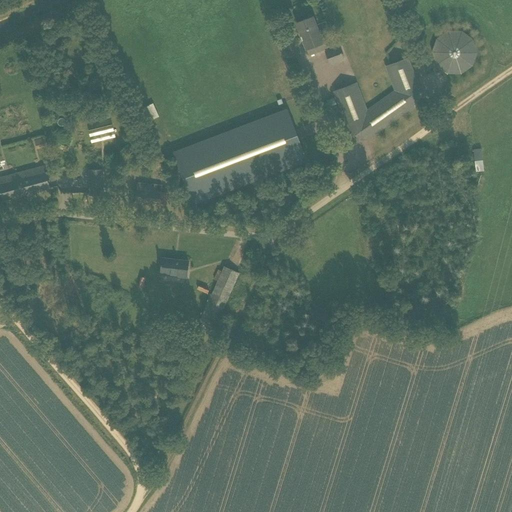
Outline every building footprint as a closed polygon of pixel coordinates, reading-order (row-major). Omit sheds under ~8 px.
[(309,56),(325,50),(312,17),(296,23),(309,56)] [(480,63),(466,26),(429,40),(443,77),(480,63)] [(339,47),(325,52),(330,65),(344,60),(339,47)] [(368,140),(415,108),(419,88),(408,59),(385,68),(394,92),(364,113),(353,84),(334,91),(347,125),(351,135),(368,140)] [(266,118),(257,121),(259,126),(253,129),(251,124),(242,128),(242,129),(213,142),(204,146),(206,150),(199,153),(197,149),(188,152),(192,161),(175,169),(193,209),(306,159),(288,119),(270,126),(266,118)] [(113,125),(90,128),(92,141),(115,137),(113,125)] [(43,137),(35,138),(36,147),(44,146),(43,137)] [(474,148),(475,171),(483,171),(482,148),(474,148)] [(50,188),(46,172),(44,166),(0,177),(0,190),(3,201),(50,188)] [(104,195),(103,169),(89,170),(90,195),(104,195)] [(138,182),(135,203),(160,206),(162,185),(138,182)] [(177,261),(162,260),(161,274),(186,277),(188,261),(177,260),(177,261)] [(224,266),(222,272),(218,271),(214,280),(217,282),(200,322),(214,328),(239,273),(224,266)]
